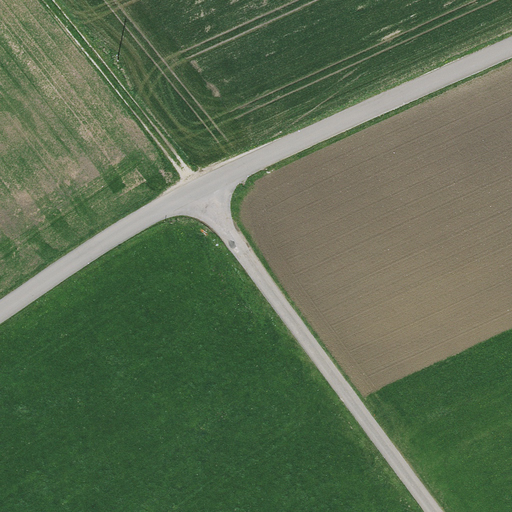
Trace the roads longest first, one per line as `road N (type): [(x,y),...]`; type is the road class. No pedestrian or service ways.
road 1 (residential): [(511,48),(201,189),(0,297)]
road 2 (track): [(201,189),(431,511)]
road 3 (track): [(201,189),(46,0)]
